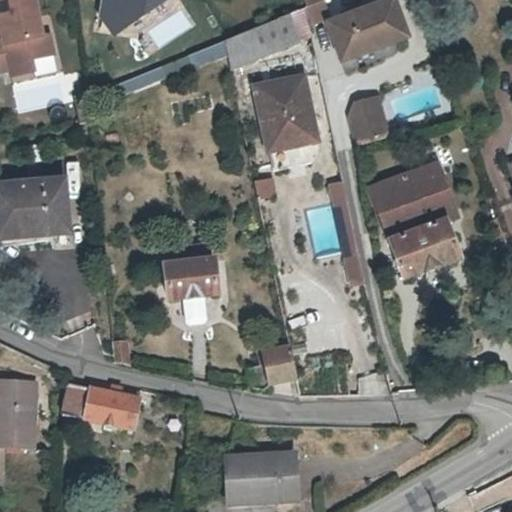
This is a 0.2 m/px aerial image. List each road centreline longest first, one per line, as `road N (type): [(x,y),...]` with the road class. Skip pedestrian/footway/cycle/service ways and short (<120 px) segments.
road 1 (residential): [(0,327),(129,377),(230,401),(320,411),(475,402),(511,414)]
road 2 (residential): [(511,442),(395,511)]
